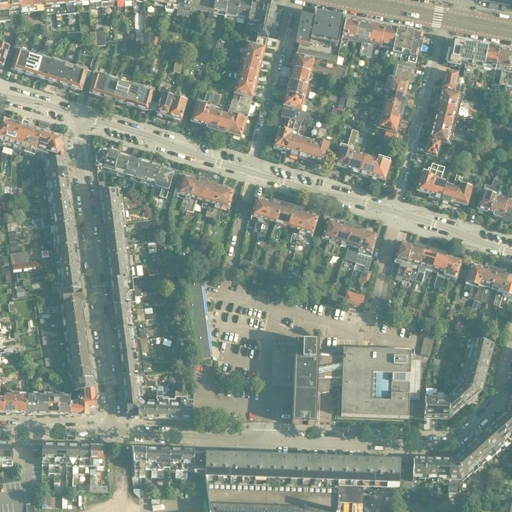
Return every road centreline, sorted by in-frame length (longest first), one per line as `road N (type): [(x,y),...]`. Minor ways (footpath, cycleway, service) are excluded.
road 1 (residential): [(511,350),(498,402),(449,444),(115,435)]
road 2 (residential): [(115,435),(77,139),(81,117)]
road 3 (residential): [(392,212),(444,19)]
road 4 (residential): [(81,117),(251,173)]
road 5 (residential): [(289,0),(251,173)]
road 6 (residential): [(251,173),(392,212)]
road 7 (residential): [(392,212),(511,252)]
